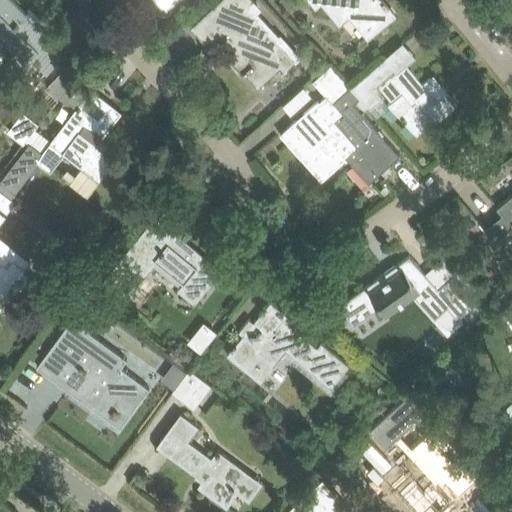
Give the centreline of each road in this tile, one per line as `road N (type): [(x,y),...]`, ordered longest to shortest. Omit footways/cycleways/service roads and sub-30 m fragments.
road 1 (residential): [(90,0),(222,143),(276,235),(300,254),(343,249),(511,132)]
road 2 (unclassified): [(106,511),(0,433)]
